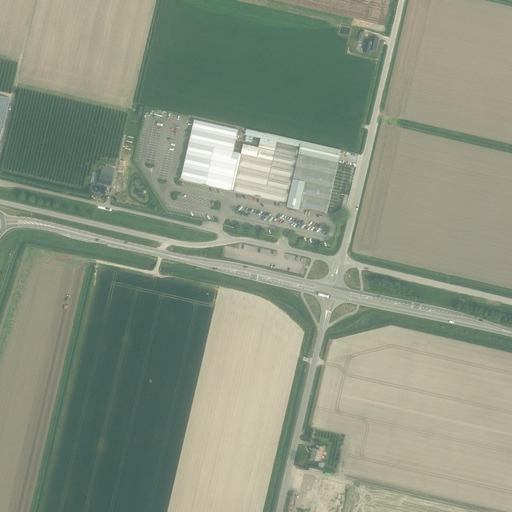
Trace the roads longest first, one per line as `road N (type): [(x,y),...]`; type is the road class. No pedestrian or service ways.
road 1 (track): [(155,273),(255,293),(306,330),(264,511)]
road 2 (secondary): [(333,287),(2,218)]
road 3 (secondary): [(3,229),(44,226),(330,296)]
road 4 (unclassified): [(339,261),(401,0)]
road 5 (track): [(97,260),(39,511)]
road 6 (residential): [(224,242),(220,232),(0,181)]
road 7 (track): [(300,358),(324,363),(331,338),(390,323),(511,351)]
road 8 (unclassified): [(224,242),(172,242),(0,201)]
road 9 (unclassified): [(279,511),(330,296)]
road 10 (secondary): [(330,296),(511,334)]
road 11 (secondary): [(511,331),(333,287)]
road 12 (unclassified): [(511,302),(339,261)]
road 13 (track): [(0,320),(24,245),(97,260)]
road 14 (track): [(375,114),(511,146)]
road 15 (track): [(388,117),(511,151)]
